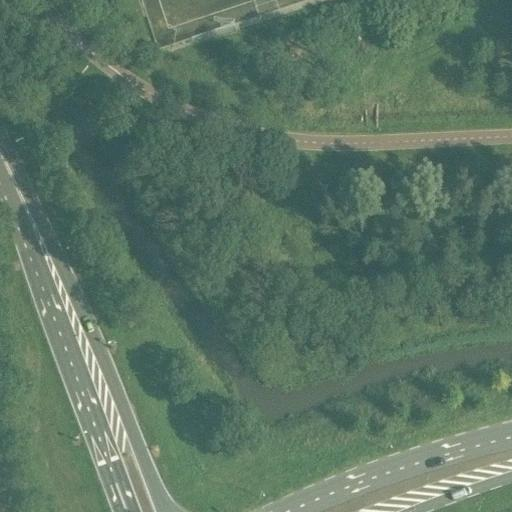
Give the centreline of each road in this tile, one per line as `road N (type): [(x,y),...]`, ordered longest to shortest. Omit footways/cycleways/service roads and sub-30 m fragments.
road 1 (secondary): [(137,511),(0,154)]
road 2 (secondary): [(346,511),(442,471),(511,453)]
